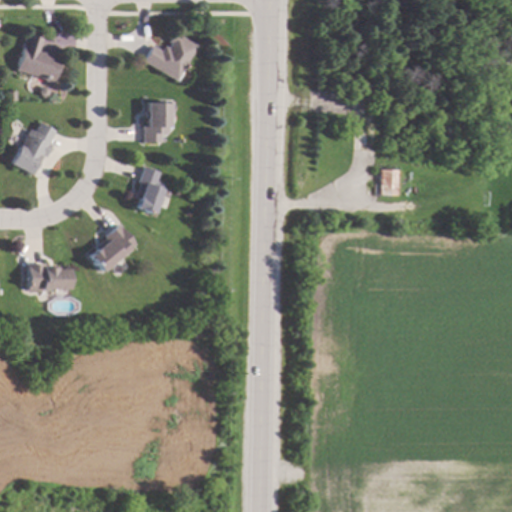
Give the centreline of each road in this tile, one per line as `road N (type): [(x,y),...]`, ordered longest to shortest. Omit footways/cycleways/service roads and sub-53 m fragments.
road 1 (secondary): [(270,0),(260,511)]
road 2 (residential): [(98,0),(98,161),(72,205),(28,221),(0,221)]
